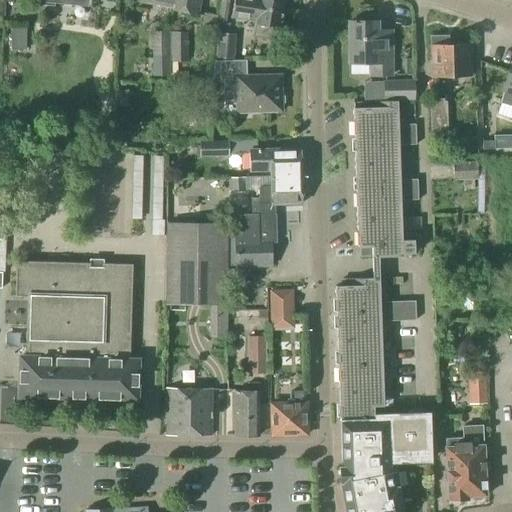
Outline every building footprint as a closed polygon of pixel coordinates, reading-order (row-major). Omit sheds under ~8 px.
[(143,0),(143,3),(151,5),(172,9),(173,0),(143,0)] [(173,0),(172,9),(172,10),(197,15),(199,0),(173,0)] [(220,0),(216,22),(225,23),(228,0),(220,0)] [(280,11),(282,0),(233,0),(230,18),(255,22),(252,37),(278,42),(283,11),(280,11)] [(376,32),(376,22),(348,23),(348,64),(370,64),(370,77),(390,77),(390,32),(376,32)] [(168,33),(168,32),(151,32),(152,77),(169,77),(169,57),(170,57),(170,62),(187,62),(187,34),(170,34),(170,33),(168,33)] [(233,61),(235,35),(216,33),(214,59),(233,61)] [(446,46),(446,37),(430,38),(431,78),(470,77),(469,45),(446,46)] [(403,74),(411,74),(411,60),(403,60),(403,74)] [(246,77),(245,61),(222,62),(213,62),(212,79),(223,78),(223,102),(236,102),(236,113),(281,112),(281,107),(283,104),(283,98),(280,95),(280,76),(246,77)] [(511,105),(511,65),(499,102),(511,105)] [(383,102),(413,100),(412,82),(382,83),(383,102)] [(430,134),(446,134),(445,100),(429,101),(430,134)] [(372,109),(353,109),(357,248),(360,248),(361,258),(371,257),(371,258),(372,279),(378,279),(377,258),(403,257),(402,255),(413,254),(413,250),(419,250),(418,235),(402,236),(400,201),(417,201),(416,180),(399,181),(398,146),(415,146),(414,125),(397,126),(396,102),(372,103),(372,109)] [(482,150),(494,150),(494,142),(482,142),(482,150)] [(199,158),(227,158),(227,143),(198,143),(199,158)] [(270,178),(300,177),(299,149),(249,151),(249,172),(270,171),(270,178)] [(477,181),(477,163),(452,164),(452,181),(462,180),(462,191),(473,190),(473,181),(477,181)] [(250,216),(272,215),(272,205),(301,205),(300,177),(270,178),(270,188),(259,189),(259,198),(250,199),(250,216)] [(227,191),(244,190),(244,178),(227,179),(227,191)] [(274,215),(272,215),(250,216),(233,216),(234,267),(270,266),(270,243),(275,242),(274,215)] [(162,237),(163,221),(150,220),(150,236),(162,237)] [(225,277),(226,225),(222,225),(166,224),(165,304),(211,305),(210,317),(225,317),(225,305),(225,277)] [(101,268),(89,268),(89,264),(15,262),(14,297),(29,298),(27,358),(20,358),(18,397),(75,399),(135,401),(136,361),(128,361),(131,265),(101,264),(101,268)] [(342,287),(334,287),(341,469),(339,469),(339,483),(340,483),(345,511),(400,511),(396,490),(399,489),(396,471),(390,472),(389,465),(430,463),(429,414),(379,416),(373,416),(372,408),(379,407),(382,407),(381,375),(390,375),(390,356),(380,355),(379,322),(415,321),(414,302),(378,303),(378,279),(372,279),(341,280),(342,287)] [(271,329),(289,328),(288,292),(270,292),(271,329)] [(264,374),(264,338),(247,338),(247,374),(264,374)] [(468,405),(486,404),(484,374),(466,375),(468,405)] [(210,437),(210,390),(166,389),(166,436),(210,437)] [(234,437),(258,437),(258,392),(234,392),(234,437)] [(290,404),(270,405),(271,437),(306,436),(306,419),(305,419),(305,404),(302,404),(302,393),(289,393),(290,404)] [(453,456),(445,456),(447,501),(467,500),(467,498),(470,497),(473,500),(479,500),(481,497),(485,497),(483,446),(482,446),(481,426),(461,427),(462,452),(453,453),(453,456)]
